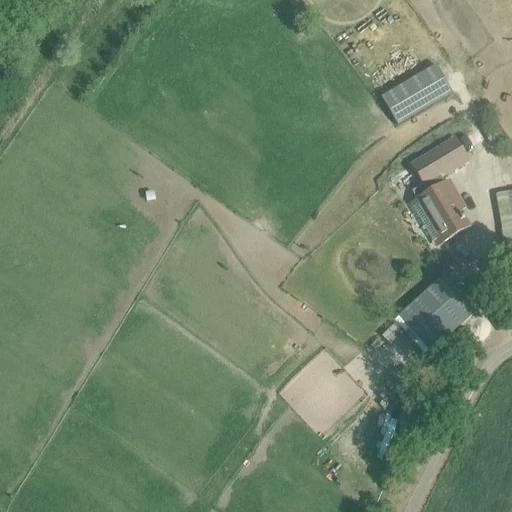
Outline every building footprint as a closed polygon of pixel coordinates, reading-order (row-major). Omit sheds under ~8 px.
[(435,67),(380,100),(396,128),(452,95),(435,67)] [(499,142),(488,123),(479,129),(492,150),(503,144),(501,141),(499,142)] [(452,204),(457,201),(447,185),(444,187),(440,179),(466,163),(453,142),(411,167),(423,188),(412,194),(417,203),(416,203),(441,245),(468,229),(452,204)] [(506,264),(508,272),(511,271),(511,193),(495,197),(501,231),(500,231),(505,265),(506,264)] [(451,326),(474,305),(465,296),(449,310),(432,293),(407,316),(423,333),(442,317),(451,326)]
